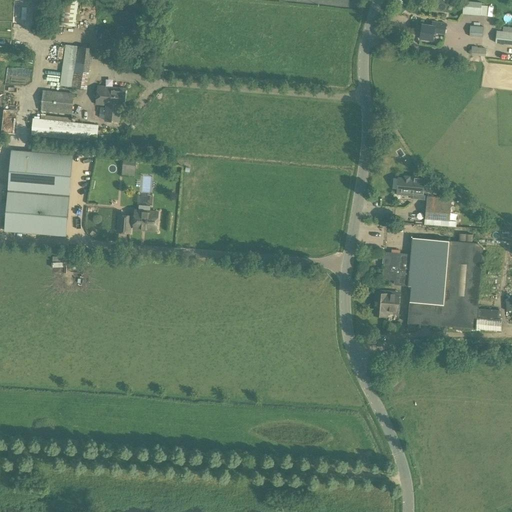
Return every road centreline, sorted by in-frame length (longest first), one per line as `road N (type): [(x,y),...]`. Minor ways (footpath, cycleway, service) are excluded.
road 1 (unclassified): [(408,511),(404,470),(350,351),(345,320),(367,147),(365,38),(378,0)]
road 2 (unknown): [(152,83),(364,90)]
